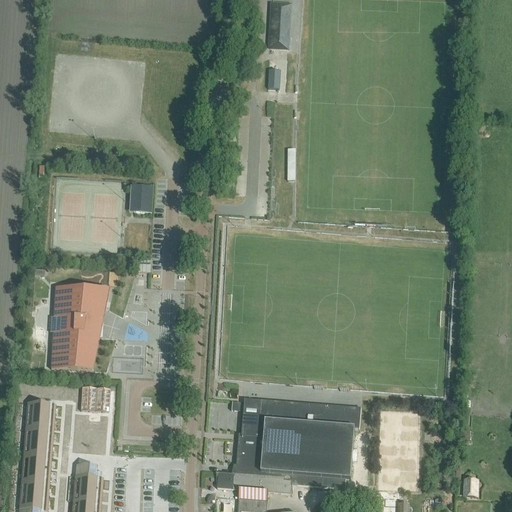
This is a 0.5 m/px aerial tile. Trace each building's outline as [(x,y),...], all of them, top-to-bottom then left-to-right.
[(271,50),(273,50),(288,51),(291,6),(273,5),(271,50)] [(283,79),(270,78),(270,90),(283,91),(283,79)] [(152,215),(154,188),(131,187),(129,214),(152,215)] [(139,266),(139,273),(151,274),(151,266),(139,266)] [(99,340),(105,309),(109,292),(94,291),(85,289),(85,290),(56,289),(54,319),(52,319),(51,334),(54,334),(52,371),(92,373),(99,340)] [(83,389),(81,412),(109,414),(111,391),(83,389)] [(28,404),(20,511),(29,511),(47,511),(56,407),(28,404)] [(290,477),(291,480),(292,486),(345,490),(346,481),(350,481),(355,430),(359,430),(360,413),(261,404),(260,418),(246,417),(244,436),(239,436),(237,467),(235,467),(232,475),(281,479),(281,475),(287,476),(290,477)] [(292,486),(291,480),(290,477),(287,476),(281,475),(281,479),(232,475),(216,474),(217,490),(239,492),(237,511),(266,511),(268,494),(293,496),(292,486)] [(76,478),(72,511),(101,511),(104,480),(94,480),(94,476),(85,475),(85,479),(76,478)] [(463,481),(462,499),(478,500),(479,482),(463,481)]
